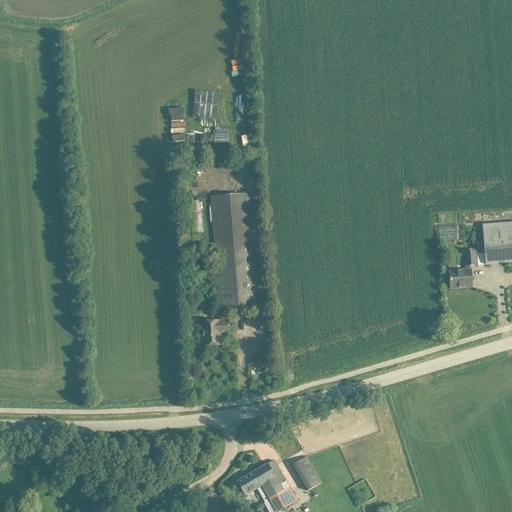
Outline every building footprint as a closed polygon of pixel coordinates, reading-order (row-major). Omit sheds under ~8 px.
[(220,312),(257,310),(248,194),(211,197),(220,312)] [(511,222),(482,225),(485,265),(511,263),(511,222)] [(450,279),(450,289),(460,288),(459,286),(472,285),(471,270),(470,270),(470,266),(477,266),(477,256),(476,252),(464,253),(465,271),(449,272),(450,279)] [(202,323),(203,336),(204,346),(220,345),(219,333),(229,333),(228,322),(218,323),(218,322),(202,323)] [(322,483),(311,465),(306,457),(293,465),(308,491),(322,483)] [(237,482),(245,496),(263,485),(271,499),(264,503),(269,511),(282,511),(281,509),(296,500),(273,461),(267,465),(237,482)]
